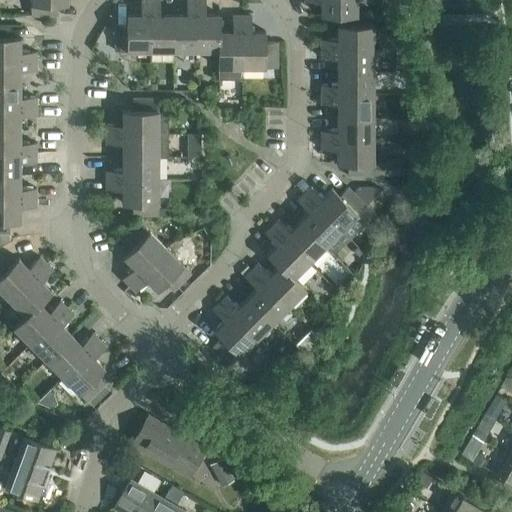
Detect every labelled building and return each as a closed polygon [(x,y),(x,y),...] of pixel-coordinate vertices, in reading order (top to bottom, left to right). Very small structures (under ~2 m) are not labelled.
[(56,15),(56,3),(67,3),(67,0),(31,0),(32,15),(56,15)] [(115,25),(115,50),(150,50),(150,0),(140,0),(141,14),(127,14),(127,25),(115,25)] [(160,14),(159,0),(150,0),(150,50),(173,50),(173,14),(160,14)] [(173,50),(196,50),(195,0),(186,0),(186,14),(173,14),(173,50)] [(205,14),(205,0),(195,0),(196,50),(218,50),(219,50),(219,31),(219,14),(205,14)] [(321,15),(356,15),(356,0),(304,0),(304,1),(321,1),(321,15)] [(218,50),(218,79),(242,79),(242,67),(242,15),(232,15),(232,31),(219,31),(219,50),(218,50)] [(251,31),(251,15),(242,15),(242,67),(277,67),(277,42),(265,42),(265,31),(251,31)] [(9,25),(0,25),(0,60),(36,61),(36,51),(20,51),(20,37),(9,37),(9,25)] [(337,39),(321,39),(321,48),(373,48),(373,25),(337,25),(337,39)] [(321,58),(337,58),(337,71),(373,71),(373,48),(321,48),(321,58)] [(395,49),(395,71),(412,71),(406,49),(395,49)] [(0,83),(20,83),(20,70),(36,70),(36,61),(0,60),(0,83)] [(337,85),(321,85),(321,94),(373,94),(373,71),(337,71),(337,85)] [(20,97),(20,83),(0,83),(0,106),(36,106),(36,97),(20,97)] [(321,104),(337,104),(337,117),(373,117),(373,94),(321,94),(321,104)] [(414,94),(399,94),(399,109),(415,109),(414,94)] [(122,124),(106,124),(106,134),(168,134),(168,110),(158,110),(158,98),(133,98),(133,110),(122,110),(122,124)] [(20,115),(36,115),(36,106),(0,106),(0,128),(20,129),(20,115)] [(337,130),(321,130),(321,140),(373,139),(373,117),(337,117),(337,130)] [(20,142),(20,129),(0,128),(0,151),(36,152),(36,142),(20,142)] [(106,143),(122,143),(122,156),(158,156),(168,156),(168,134),(106,134),(106,143)] [(337,163),(348,163),(348,176),(373,175),(373,139),(321,140),(321,149),(337,149),(337,163)] [(20,161),(36,161),(36,152),(0,151),(0,174),(20,174),(20,161)] [(122,170),(106,170),(106,179),(158,179),(158,156),(122,156),(122,170)] [(36,188),(20,188),(20,174),(0,174),(0,197),(36,197),(36,188)] [(133,203),(133,215),(158,215),(158,179),(106,179),(106,189),(122,189),(122,203),(133,203)] [(359,185),(353,192),(366,205),(383,188),(382,188),(378,186),(374,185),(363,185),(359,185)] [(353,192),(348,187),(339,195),(332,188),(322,198),(311,186),(304,193),(341,230),(350,238),(375,213),(366,205),(353,192)] [(297,200),(309,211),(299,220),(325,246),(341,230),(304,193),(297,200)] [(0,232),(9,233),(9,221),(20,221),(20,207),(36,207),(36,197),(0,197),(0,232)] [(290,230),(278,218),(271,225),(309,262),(325,246),(299,220),(290,230)] [(134,266),(122,278),(129,284),(166,248),(141,223),(123,240),(131,249),(124,257),(134,266)] [(265,232),(276,243),(266,253),(278,265),(279,264),(293,278),(309,262),(271,225),(265,232)] [(173,291),(191,273),(166,248),(129,284),(136,291),(147,280),(157,290),(165,282),(173,291)] [(40,256),(28,267),(18,258),(11,265),(2,256),(0,257),(0,290),(9,299),(46,263),(40,256)] [(305,289),(293,278),(279,264),(278,265),(269,274),(258,262),(251,269),(288,306),(305,289)] [(40,302),(51,291),(42,281),(53,269),(46,263),(9,299),(25,315),(39,302),(40,302)] [(245,276),(256,287),(247,297),(272,322),(288,306),(251,269),(245,276)] [(339,275),(333,281),(340,287),(346,282),(339,275)] [(237,306),(226,295),(219,302),(256,338),(272,322),(247,297),(237,306)] [(25,315),(13,327),(30,344),(67,307),(60,300),(49,311),(40,302),(39,302),(25,315)] [(214,330),(222,337),(213,346),(230,364),(256,338),(219,302),(212,308),(224,320),(214,330)] [(62,325),(73,313),(67,307),(30,344),(46,360),(71,334),(62,325)] [(92,332),(81,344),(71,334),(46,360),(62,376),(99,339),(92,332)] [(87,401),(105,383),(97,374),(104,367),(94,357),(106,346),(99,339),(62,376),(87,401)] [(511,377),(509,376),(503,386),(511,391),(511,377)] [(491,403),(486,413),(497,419),(502,410),(491,403)] [(188,474),(204,448),(148,415),(133,442),(188,474)] [(480,423),(474,433),(485,439),(491,430),(480,423)] [(0,428),(0,457),(9,432),(0,428)] [(5,489),(37,500),(55,449),(24,437),(5,489)] [(470,440),(462,453),(474,460),(482,447),(470,440)] [(497,474),(511,482),(511,455),(509,454),(497,474)] [(210,464),(222,485),(233,479),(221,458),(210,464)] [(423,471),(416,482),(426,488),(433,477),(423,471)] [(185,511),(186,511),(131,479),(115,507),(123,511),(185,511)] [(185,493),(173,485),(166,496),(179,503),(185,493)] [(486,511),(487,510),(453,490),(441,510),(444,511),(486,511)] [(23,511),(0,503),(0,511),(23,511)]
